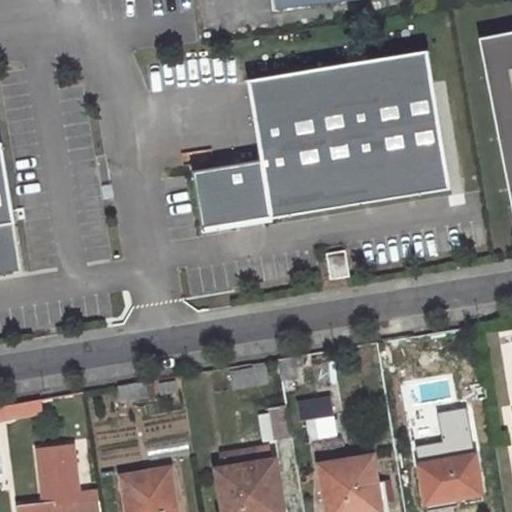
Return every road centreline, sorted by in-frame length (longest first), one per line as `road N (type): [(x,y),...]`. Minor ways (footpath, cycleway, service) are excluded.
road 1 (unclassified): [(0,371),(511,287)]
road 2 (unknown): [(149,346),(140,219),(106,91)]
road 3 (unknown): [(106,91),(63,50),(0,40)]
